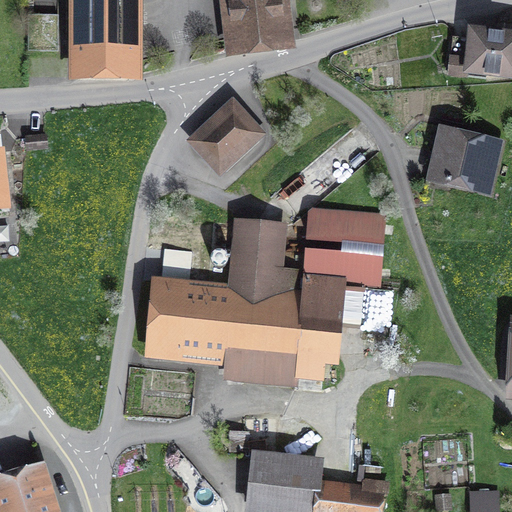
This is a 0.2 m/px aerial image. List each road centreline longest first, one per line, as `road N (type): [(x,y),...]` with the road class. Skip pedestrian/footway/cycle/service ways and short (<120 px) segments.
road 1 (residential): [(203,85),(150,180),(108,436),(83,459)]
road 2 (residential): [(500,0),(404,18),(203,85)]
road 3 (residential): [(203,85),(0,100)]
road 4 (residential): [(0,348),(83,459)]
